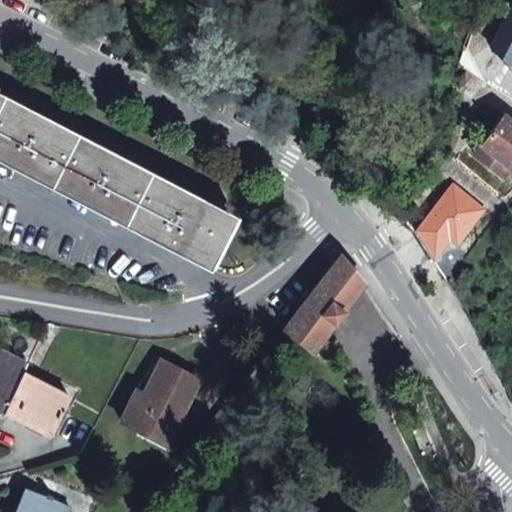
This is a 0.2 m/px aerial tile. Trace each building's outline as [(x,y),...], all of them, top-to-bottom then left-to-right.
[(297,0),(317,6),(318,5),(350,15),(354,0),(297,0)] [(482,81),(467,72),(457,86),(472,96),(482,81)] [(28,107),(0,91),(0,155),(197,258),(223,208),(150,170),(77,132),(28,107)] [(511,160),(511,120),(504,114),(481,144),(508,165),(511,160)] [(508,165),(481,144),(473,154),(501,176),(508,165)] [(457,223),(436,205),(415,230),(437,248),(457,223)] [(211,265),(236,215),(223,208),(197,258),(211,265)] [(364,282),(340,254),(309,294),(337,316),(364,282)] [(337,316),(309,294),(283,327),(311,349),(337,316)] [(27,364),(0,350),(0,416),(3,410),(23,372),(26,365),(27,364)] [(198,379),(161,360),(143,397),(141,401),(133,398),(121,421),(165,444),(198,379)] [(23,372),(3,410),(49,434),(69,395),(23,372)] [(143,397),(135,393),(133,398),(141,401),(143,397)] [(64,511),(68,504),(30,489),(20,511),(64,511)]
